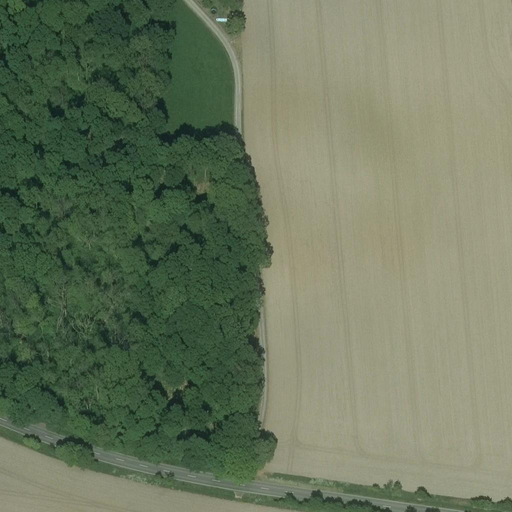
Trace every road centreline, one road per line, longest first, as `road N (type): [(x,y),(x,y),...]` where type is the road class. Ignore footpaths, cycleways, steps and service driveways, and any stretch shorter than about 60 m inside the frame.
road 1 (track): [(244,486),(263,381),(239,154),(239,70),(230,41),(191,0)]
road 2 (tertiary): [(0,418),(144,467),(415,511)]
